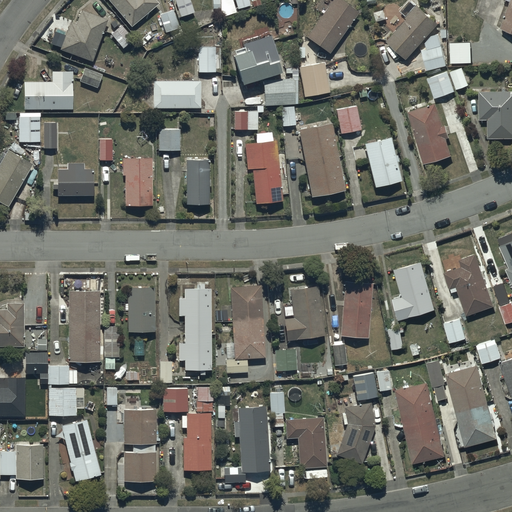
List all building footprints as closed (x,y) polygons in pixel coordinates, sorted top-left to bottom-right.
[(106,0),(131,29),(158,6),(152,0),(106,0)] [(193,14),(187,0),(178,0),(174,2),(180,19),(193,14)] [(247,0),(233,0),(237,11),(250,7),(247,0)] [(335,0),(334,0),(306,40),(328,56),(357,15),(335,0)] [(511,0),(501,0),(502,1),(510,4),(500,31),(511,35),(511,0)] [(405,62),(436,26),(415,7),(414,8),(409,4),(400,14),(405,19),(404,20),(406,21),(385,45),(405,62)] [(173,9),(159,15),(165,32),(179,27),(173,9)] [(69,25),(59,52),(91,64),(107,23),(80,12),(75,27),(69,25)] [(121,28),(111,36),(123,50),(133,42),(121,28)] [(233,55),(242,85),(286,72),(273,31),(242,41),(245,49),(235,52),(236,54),(233,55)] [(445,68),(437,38),(430,40),(432,49),(420,53),(426,73),(445,68)] [(447,44),(447,56),(449,56),(449,66),(461,66),(461,44),(447,44)] [(215,50),(197,50),(197,75),(215,75),(215,50)] [(299,69),(304,98),(329,94),(324,65),(299,69)] [(101,76),(84,70),(79,83),(96,89),(101,76)] [(461,70),(449,74),(455,91),(467,86),(461,70)] [(447,73),(427,81),(434,100),(454,93),(447,73)] [(52,85),(23,85),(23,112),(71,112),(71,75),(52,75),(52,85)] [(296,78),(262,80),(263,105),(297,103),(296,78)] [(200,84),(152,84),(152,111),(200,111),(200,84)] [(511,94),(478,94),(478,122),(487,122),(487,141),(511,141),(511,94)] [(295,124),(293,106),(281,108),(283,126),(295,124)] [(435,106),(407,115),(422,167),(450,158),(445,141),(448,140),(444,128),(441,129),(435,106)] [(366,107),(336,112),(340,136),(371,131),(366,107)] [(257,114),(234,114),(234,132),(257,132),(257,114)] [(18,119),(18,144),(39,144),(39,119),(18,119)] [(55,150),(55,126),(43,126),(43,150),(55,150)] [(331,127),(298,133),(311,200),(344,193),(331,127)] [(179,128),(157,129),(157,149),(179,149),(179,128)] [(252,173),(255,206),(281,204),(275,143),(272,143),(272,135),(255,137),(256,146),(244,147),(246,173),(252,173)] [(98,141),(98,162),(111,162),(111,141),(98,141)] [(363,147),(373,190),(399,184),(389,141),(363,147)] [(0,202),(8,207),(33,165),(9,151),(6,155),(3,153),(0,157),(0,202)] [(124,178),(124,208),(150,208),(150,161),(122,161),(122,178),(124,178)] [(208,163),(185,163),(185,207),(208,207),(208,163)] [(83,172),(83,166),(67,166),(67,172),(56,172),(56,188),(52,188),(52,192),(56,192),(56,199),(92,199),(92,172),(83,172)] [(511,235),(511,234),(497,241),(500,248),(498,249),(508,270),(505,272),(511,287),(511,235)] [(493,309),(474,257),(458,262),(461,270),(443,276),(448,292),(455,290),(465,318),(493,309)] [(434,312),(420,265),(393,273),(401,299),(392,302),(398,323),(434,312)] [(371,286),(344,284),(340,339),(366,341),(371,286)] [(233,361),(225,361),(225,375),(230,375),(230,381),(239,381),(239,375),(247,374),(246,361),(264,360),(260,288),(229,290),(233,361)] [(317,289),(289,293),(293,321),(283,322),(286,343),(324,338),(317,289)] [(154,290),(127,290),(127,335),(154,335),(154,290)] [(178,319),(183,319),(183,345),(178,345),(178,363),(184,363),(184,374),(210,374),(210,292),(184,292),(184,302),(178,302),(178,319)] [(98,294),(67,294),(67,365),(98,365),(98,294)] [(511,323),(511,308),(510,304),(499,309),(505,326),(511,323)] [(0,349),(23,349),(23,306),(7,306),(7,313),(0,313),(0,349)] [(459,322),(443,326),(449,344),(464,340),(459,322)] [(104,358),(105,358),(105,371),(114,371),(114,358),(117,358),(117,329),(104,329),(104,358)] [(399,329),(387,332),(391,352),(403,349),(399,329)] [(494,342),(475,348),(481,366),(499,360),(494,342)] [(345,366),(343,346),(332,347),(334,367),(345,366)] [(274,352),(275,372),(297,371),(296,351),(274,352)] [(47,355),(24,355),(24,376),(38,376),(38,386),(76,386),(76,372),(68,372),(68,368),(47,368),(47,355)] [(511,359),(498,365),(511,402),(511,359)] [(444,385),(438,362),(426,365),(432,388),(433,388),(437,402),(446,400),(442,386),(444,385)] [(171,364),(159,364),(159,384),(171,384),(171,364)] [(496,441),(475,368),(444,376),(465,450),(496,441)] [(376,396),(371,372),(351,376),(355,400),(376,396)] [(386,372),(375,375),(378,393),(390,391),(386,372)] [(7,391),(0,390),(0,418),(24,419),(24,380),(7,381),(7,391)] [(426,385),(394,393),(411,466),(444,459),(426,385)] [(212,389),(197,389),(197,413),(212,413),(212,389)] [(116,390),(106,390),(106,408),(116,408),(116,390)] [(83,391),(48,391),(48,417),(75,417),(75,410),(83,410),(83,391)] [(186,414),(186,391),(162,391),(162,414),(186,414)] [(283,395),(269,395),(270,415),(283,415),(283,395)] [(373,429),(368,406),(342,411),(344,416),(340,417),(342,427),(345,427),(334,457),(360,466),(373,429)] [(235,439),(238,439),(240,470),(223,471),(224,486),(244,484),(243,475),(269,473),(264,409),(237,411),(238,425),(234,425),(235,439)] [(122,455),(123,483),(156,483),(156,454),(154,454),(154,446),(155,446),(155,412),(115,412),(115,426),(123,426),(123,447),(132,447),(132,455),(122,455)] [(186,441),(182,441),(182,473),(210,473),(210,415),(186,415),(186,418),(181,418),(181,430),(186,430),(186,441)] [(286,441),(296,440),(299,472),(325,470),(321,421),(285,423),(286,441)] [(74,484),(100,477),(86,423),(60,430),(74,484)] [(0,477),(15,477),(15,481),(42,481),(42,447),(15,447),(15,454),(0,453),(0,477)]
